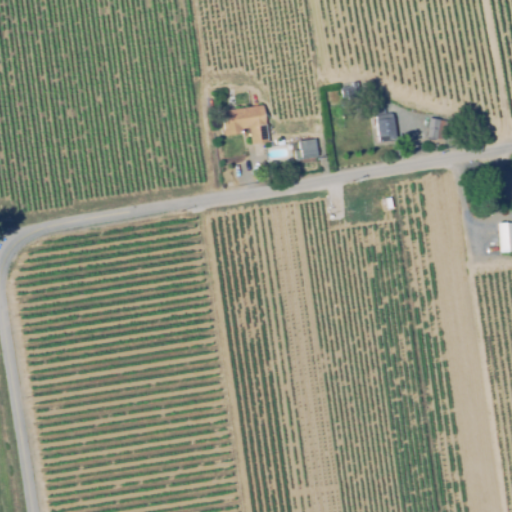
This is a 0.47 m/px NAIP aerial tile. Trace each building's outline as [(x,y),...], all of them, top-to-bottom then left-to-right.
[(355,82),(357,94),(343,96),(342,88),(350,87),(349,83),(355,82)] [(248,145),(246,129),(238,130),(239,134),(221,137),(218,112),(260,106),(265,142),(248,145)] [(389,114),(393,139),(377,141),(373,109),(383,107),(384,115),(389,114)] [(441,141),(423,138),(426,118),(445,121),(441,141)] [(293,160),(292,152),(296,151),(295,142),(313,140),(314,159),(293,160)] [(511,251),(497,252),(495,224),(510,223),(511,233),(511,251)] [(493,323),(483,325),(477,287),(488,286),(493,323)] [(503,345),(491,346),(490,335),(503,334),(503,345)]
